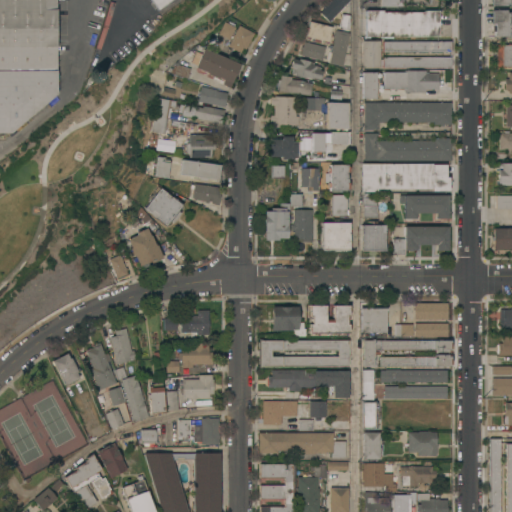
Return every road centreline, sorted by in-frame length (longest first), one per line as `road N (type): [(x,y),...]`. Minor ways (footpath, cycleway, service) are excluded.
road 1 (residential): [(0,378),(60,329),(126,299),(241,279),(243,124),(261,63),(299,0)]
road 2 (residential): [(471,511),(471,0)]
road 3 (residential): [(511,278),(241,279)]
road 4 (residential): [(242,511),(241,279)]
